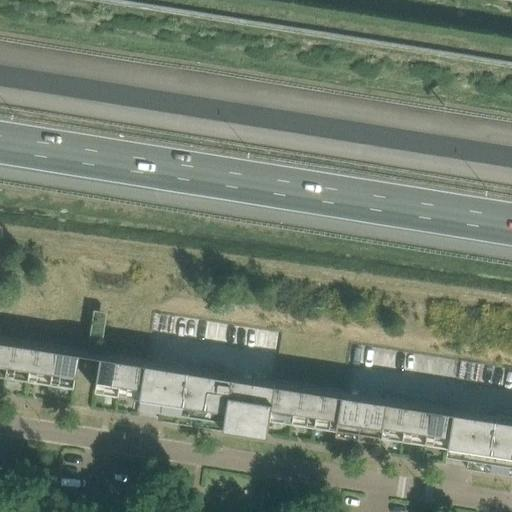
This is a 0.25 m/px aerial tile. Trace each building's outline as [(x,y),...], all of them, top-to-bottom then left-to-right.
[(0,365),(7,366),(11,340),(0,337),(0,365)] [(11,340),(7,366),(5,376),(13,377),(15,368),(29,370),(33,343),(11,340)] [(56,347),(33,343),(29,370),(28,380),(36,381),(37,371),(52,374),(56,347)] [(76,377),(80,350),(56,347),(52,374),(50,383),(58,385),(60,375),(76,377)] [(119,394),(120,384),(125,357),(100,354),(96,380),(112,383),(111,393),(119,394)] [(142,398),(148,361),(146,361),(125,357),(120,384),(135,387),(133,396),(142,398)] [(270,418),(276,380),(275,380),(167,363),(157,362),(148,361),(142,398),(141,406),(150,408),(160,409),(158,419),(267,436),(270,418)] [(279,409),(293,411),(298,384),(276,380),(270,418),(277,419),(279,409)] [(301,413),(316,415),(320,387),(298,384),(293,411),(292,421),(300,422),(301,413)] [(324,416),(338,418),(342,391),(320,387),(316,415),(314,425),(322,426),(324,416)] [(342,391),(338,418),(335,437),(357,440),(365,394),(344,391),(343,391),(342,391)] [(380,444),(383,425),(387,398),(365,394),(357,440),(380,444)] [(405,429),(409,401),(387,398),(383,425),(397,428),(395,437),(403,439),(405,429)] [(426,442),(427,432),(432,405),(409,401),(405,429),(419,431),(418,441),(426,442)] [(454,408),(432,405),(427,432),(442,435),(440,444),(448,446),(454,408)] [(511,417),(474,412),(464,410),(461,409),(454,408),(448,446),(447,453),(457,455),(467,457),(466,467),(511,474),(511,417)]
